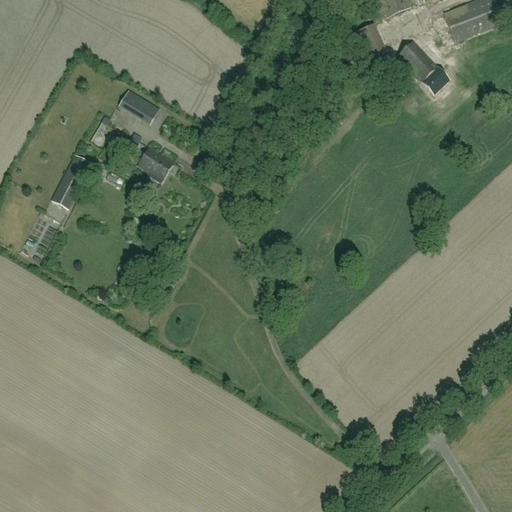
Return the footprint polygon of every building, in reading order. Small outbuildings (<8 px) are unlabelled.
[(414,43),(401,54),(425,83),(438,72),(420,51),(421,51),(414,43)] [(435,99),(453,85),(443,72),(425,85),(435,99)] [(159,112),(129,93),(120,108),(150,126),(159,112)] [(158,126),(164,131),(170,123),(164,118),(158,126)] [(105,119),(101,125),(107,129),(111,122),(105,119)] [(161,186),(174,165),(150,150),(138,168),(149,175),(147,177),(161,186)] [(69,212),(92,166),(75,157),(51,203),(69,212)]
